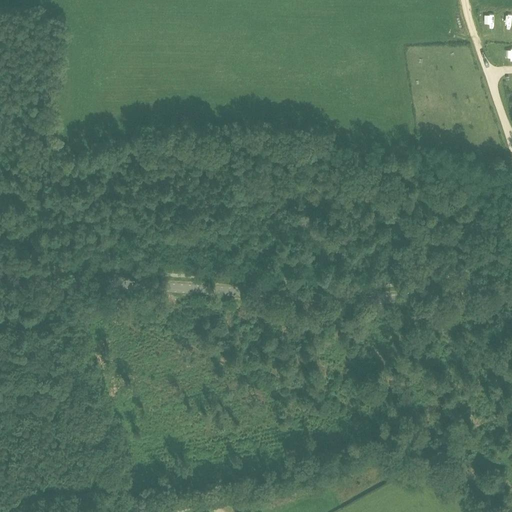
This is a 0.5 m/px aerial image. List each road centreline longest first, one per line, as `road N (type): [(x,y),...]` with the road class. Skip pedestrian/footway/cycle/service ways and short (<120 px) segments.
road 1 (unclassified): [(511,264),(431,290),(357,298),(0,277)]
road 2 (track): [(511,142),(463,0)]
